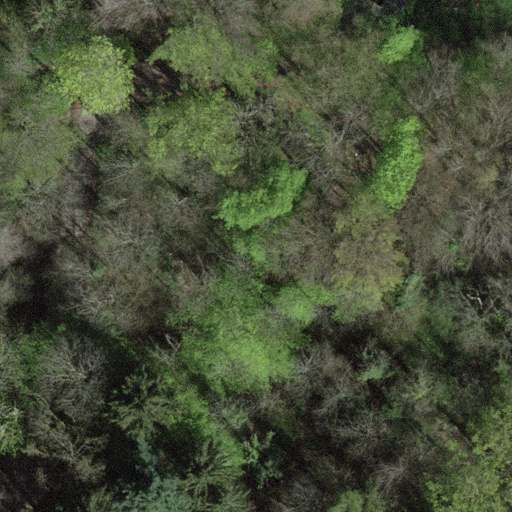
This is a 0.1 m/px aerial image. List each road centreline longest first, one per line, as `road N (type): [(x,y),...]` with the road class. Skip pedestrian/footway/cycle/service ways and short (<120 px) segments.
road 1 (track): [(21,511),(90,82)]
road 2 (track): [(511,113),(298,66),(90,82)]
